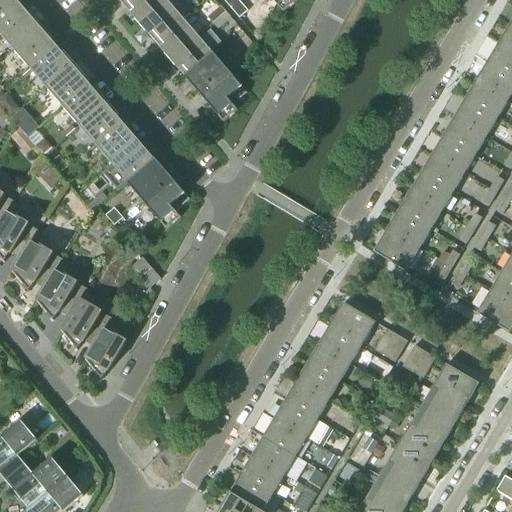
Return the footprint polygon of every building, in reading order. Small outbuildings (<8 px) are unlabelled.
[(0,0),(0,28),(23,8),(15,0),(0,0)] [(126,8),(135,0),(117,0),(120,3),(121,2),(126,8)] [(140,27),(169,1),(167,0),(135,0),(126,8),(131,14),(130,15),(140,27)] [(156,43),(183,19),(188,14),(175,0),(170,0),(169,1),(140,27),(149,38),(151,36),(156,43)] [(239,2),(237,0),(222,0),(230,9),(239,2)] [(271,0),(283,13),(297,1),(295,0),(271,0)] [(248,11),(239,2),(230,9),(239,19),(248,11)] [(212,24),(226,13),(221,7),(207,18),(212,24)] [(0,35),(13,50),(39,27),(23,8),(0,28),(0,35)] [(217,30),(231,19),(226,13),(212,24),(217,30)] [(170,61),(198,37),(197,36),(197,35),(183,19),(156,43),(161,49),(160,50),(170,61)] [(511,52),(511,27),(509,26),(498,44),(511,52)] [(29,70),(56,47),(39,27),(13,50),(29,70)] [(186,78),(213,55),(198,37),(170,61),(179,72),(180,71),(186,78)] [(511,77),(511,52),(498,44),(487,63),(511,77)] [(46,89),(72,66),(56,47),(29,70),(46,89)] [(247,94),(236,81),(213,55),(186,78),(191,83),(190,84),(223,123),(237,111),(233,106),(247,94)] [(509,101),(511,95),(511,77),(487,63),(476,82),(509,101)] [(62,108),(89,85),(72,66),(46,89),(62,108)] [(498,119),(509,101),(476,82),(464,100),(498,119)] [(79,127),(105,104),(89,85),(62,108),(79,127)] [(487,138),(498,119),(464,100),(453,119),(487,138)] [(95,146),(122,123),(105,104),(79,127),(95,146)] [(16,114),(9,106),(4,111),(11,119),(16,114)] [(476,156),(487,138),(453,119),(442,137),(476,156)] [(112,165),(138,142),(122,123),(95,146),(112,165)] [(20,131),(11,139),(26,157),(35,148),(20,131)] [(464,175),(476,156),(442,137),(431,156),(464,175)] [(44,141),(36,148),(43,156),(51,149),(51,148),(44,141)] [(128,185),(156,161),(155,160),(154,161),(138,142),(112,165),(128,184),(127,184),(128,185)] [(453,194),(464,175),(431,156),(420,175),(453,194)] [(189,201),(156,161),(128,185),(166,230),(180,218),(175,213),(189,201)] [(70,170),(62,177),(69,186),(77,179),(77,178),(70,170)] [(442,212),(453,194),(420,175),(409,193),(442,212)] [(496,194),(503,182),(497,178),(489,190),(496,194)] [(509,202),(511,198),(511,186),(510,186),(503,198),(509,202)] [(86,188),(78,195),(86,205),(94,198),(86,188)] [(489,207),(496,194),(489,190),(482,203),(489,207)] [(0,224),(13,202),(4,197),(0,193),(0,224)] [(431,231),(442,212),(409,193),(398,211),(431,231)] [(509,218),(511,213),(511,203),(509,202),(503,198),(495,211),(502,215),(502,214),(509,218)] [(20,260),(37,231),(29,226),(30,224),(14,204),(14,203),(13,202),(0,224),(0,258),(4,263),(9,254),(10,256),(11,255),(19,260),(20,260)] [(115,209),(106,216),(115,227),(124,219),(115,209)] [(420,250),(431,231),(398,211),(387,230),(420,250)] [(474,231),(481,219),(475,215),(467,227),(474,231)] [(487,240),(495,227),(488,223),(481,236),(487,240)] [(466,244),(474,231),(467,227),(460,240),(466,244)] [(406,273),(420,250),(387,230),(373,253),(406,273)] [(45,290),(62,261),(53,256),(55,253),(38,233),(39,232),(37,231),(20,260),(19,260),(12,273),(28,292),(33,284),(34,285),(35,284),(44,289),(45,290)] [(480,252),(487,240),(481,236),(473,248),(480,252)] [(452,269),(459,256),(453,252),(445,265),(452,269)] [(511,254),(501,273),(511,279),(511,254)] [(160,280),(142,259),(131,268),(150,289),(160,280)] [(465,277),(473,264),(466,260),(459,273),(465,277)] [(69,319),(86,290),(77,285),(79,283),(62,262),(63,261),(62,261),(45,290),(44,289),(36,302),(53,322),(57,313),(59,314),(68,318),(69,319)] [(444,281),(452,269),(445,265),(438,277),(444,281)] [(458,289),(465,277),(459,273),(451,285),(458,289)] [(511,279),(501,273),(490,291),(511,304),(511,279)] [(94,348),(111,319),(102,314),(103,312),(87,292),(87,291),(86,290),(69,319),(68,318),(61,331),(77,351),(81,343),(83,344),(83,343),(92,347),(94,348)] [(511,329),(511,304),(490,291),(476,315),(509,334),(511,329)] [(362,347),(376,324),(343,304),(329,327),(362,347)] [(108,373),(128,340),(111,321),(112,320),(111,319),(94,348),(92,347),(85,361),(102,381),(106,372),(108,373)] [(351,366),(362,347),(329,327),(318,346),(351,366)] [(395,364),(407,343),(386,330),(374,351),(395,364)] [(340,384),(351,366),(318,346),(307,365),(340,384)] [(423,380),(435,359),(414,347),(402,368),(423,380)] [(329,403),(340,384),(307,365),(296,383),(329,403)] [(465,408),(479,385),(446,366),(432,389),(465,408)] [(318,421),(329,403),(296,383),(285,402),(318,421)] [(432,389),(421,407),(450,424),(454,427),(465,408),(432,389)] [(306,440),(317,422),(318,421),(285,402),(273,420),(306,440)] [(378,407),(371,419),(388,429),(395,417),(378,407)] [(421,407),(410,426),(439,443),(443,446),(454,427),(450,424),(421,407)] [(295,458),(306,440),(273,420),(262,439),(295,458)] [(0,471),(18,457),(37,441),(21,422),(0,438),(0,471)] [(443,446),(410,426),(399,444),(432,464),(443,446)] [(284,477),(295,458),(262,439),(251,458),(284,477)] [(332,443),(327,452),(338,458),(343,449),(332,443)] [(432,464),(399,444),(388,463),(421,483),(432,464)] [(329,453),(322,465),(331,470),(338,459),(329,453)] [(28,510),(67,478),(52,459),(33,475),(18,457),(0,471),(0,475),(7,485),(6,486),(12,492),(13,491),(28,510)] [(273,496),(284,477),(251,458),(240,476),(273,496)] [(421,483),(388,463),(376,482),(410,501),(421,483)] [(315,470),(307,483),(320,490),(327,477),(315,470)] [(259,511),(263,511),(273,496),(240,476),(229,495),(259,511)] [(511,511),(511,481),(504,477),(495,492),(496,493),(497,492),(511,501),(511,507),(509,511),(511,511)] [(64,511),(83,497),(67,478),(28,510),(25,511),(64,511)] [(403,511),(410,501),(376,482),(365,500),(385,511),(403,511)] [(259,511),(229,495),(218,511),(259,511)] [(385,511),(365,500),(358,511),(385,511)]
